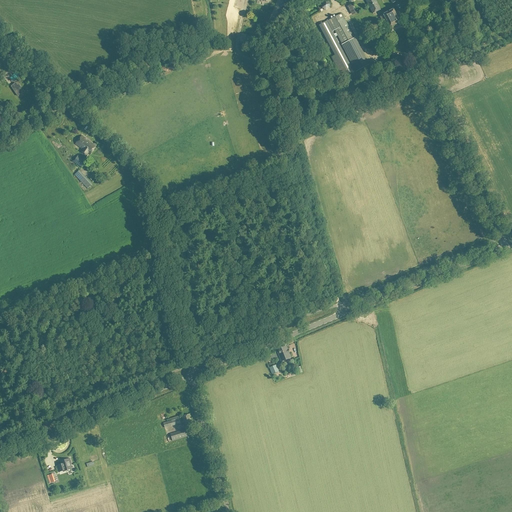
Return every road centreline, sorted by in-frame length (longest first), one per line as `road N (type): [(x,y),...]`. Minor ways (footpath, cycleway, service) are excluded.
road 1 (tertiary): [(193,376),(511,243)]
road 2 (tertiary): [(0,455),(193,376)]
road 3 (track): [(0,321),(160,256)]
road 4 (unclassified): [(227,511),(193,376)]
